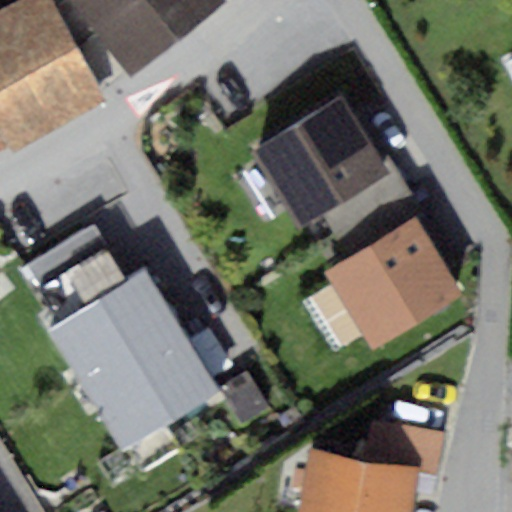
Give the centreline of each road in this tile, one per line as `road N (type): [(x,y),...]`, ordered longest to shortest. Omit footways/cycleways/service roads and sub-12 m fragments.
road 1 (residential): [(335,0),(483,227),(495,269),(494,332),(457,511)]
road 2 (residential): [(0,172),(100,114),(263,0)]
